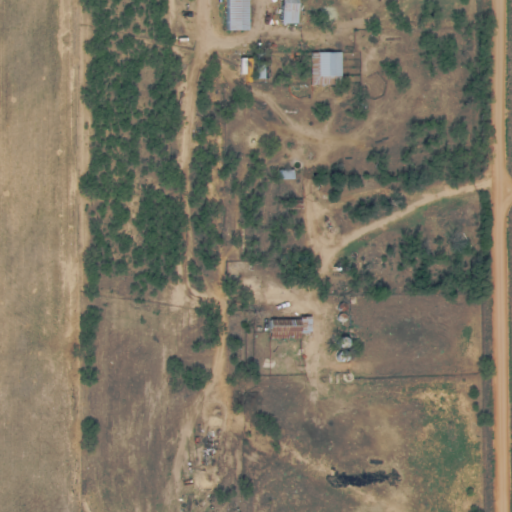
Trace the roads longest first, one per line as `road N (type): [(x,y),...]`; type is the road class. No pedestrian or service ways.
road 1 (residential): [(497,511),(502,202),(495,0)]
road 2 (residential): [(209,0),(202,177),(182,208),(74,211)]
